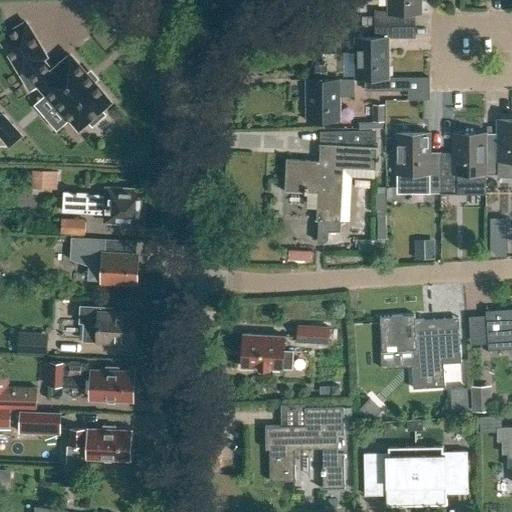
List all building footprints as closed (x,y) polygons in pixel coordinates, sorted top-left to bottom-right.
[(388,0),(389,11),(374,11),(375,26),(408,25),(407,14),(421,14),(420,0),(388,0)] [(26,22),(0,38),(20,72),(24,70),(47,97),(69,118),(79,128),(89,120),(93,125),(105,114),(102,109),(111,101),(70,55),(51,71),(42,59),(46,57),(26,22)] [(356,79),(365,79),(390,79),(389,39),(408,38),(408,25),(375,26),(375,37),(355,37),(356,79)] [(354,79),(340,79),(306,80),(307,121),(341,121),(340,95),(354,95),(354,79)] [(365,79),(365,90),(408,90),(408,79),(390,79),(365,79)] [(511,119),(498,120),(498,143),(486,143),(486,175),(501,175),(501,162),(511,162),(511,119)] [(378,168),(379,146),(376,146),(377,129),(321,131),(320,145),(321,145),(320,160),(289,159),(289,158),(288,158),(286,192),(288,192),(288,191),(318,192),(317,219),(316,219),(316,220),(319,221),(318,242),(326,243),(329,240),(330,231),(341,231),(341,222),(343,222),(343,220),(342,220),(345,166),(378,168)] [(442,161),(442,193),(456,193),(456,175),(486,175),(486,143),(486,133),(453,133),(453,161),(442,161)] [(430,134),(397,134),(397,175),(426,175),(426,193),(442,193),(442,161),(430,161),(430,134)] [(0,136),(0,146),(8,146),(0,136)] [(32,170),(31,187),(56,188),(57,171),(32,170)] [(63,191),(62,212),(87,214),(87,213),(106,214),(105,221),(142,223),(144,191),(107,189),(107,197),(89,196),(89,193),(63,191)] [(60,232),(84,234),(85,219),(61,218),(60,232)] [(103,281),(106,281),(106,283),(117,283),(117,281),(139,282),(140,266),(137,266),(137,255),(106,253),(106,239),(71,238),(70,260),(88,265),(88,279),(103,281)] [(415,239),(416,258),(435,258),(434,239),(415,239)] [(137,313),(111,312),(112,308),(82,307),(81,322),(85,323),(85,339),(136,342),(137,313)] [(511,312),(487,315),(490,351),(511,349),(511,312)] [(444,365),(462,364),(460,346),(447,347),(447,336),(425,337),(424,321),(415,322),(414,316),(380,319),(383,354),(413,351),(416,390),(446,387),(444,365)] [(329,344),(330,328),(297,327),(296,343),(329,344)] [(243,333),(241,367),(292,370),(293,351),(283,351),(284,335),(243,333)] [(91,387),(91,400),(133,401),(134,372),(89,370),(89,363),(50,362),(49,385),(91,387)] [(471,386),(472,411),(492,410),(491,385),(471,386)] [(0,405),(12,406),(13,391),(0,390),(0,405)] [(18,433),(60,435),(61,412),(19,409),(18,433)] [(306,426),(267,427),(267,451),(271,451),(272,482),(297,482),(297,465),(292,466),(292,448),(325,448),(326,489),(347,489),(346,454),(337,454),(337,433),(346,433),(346,409),(306,409),(306,426)] [(70,428),(70,445),(86,445),(86,459),(104,460),(105,461),(111,461),(112,460),(131,460),(132,428),(87,427),(87,428),(70,428)] [(511,428),(497,428),(497,437),(498,437),(498,442),(502,442),(502,450),(503,450),(503,456),(507,455),(507,460),(508,460),(508,469),(511,469),(511,480),(511,479),(511,428)] [(388,453),(364,453),(364,495),(385,495),(385,506),(415,506),(416,448),(388,448),(388,453)] [(443,453),(443,448),(416,448),(415,506),(445,506),(445,495),(467,496),(467,453),(443,453)]
